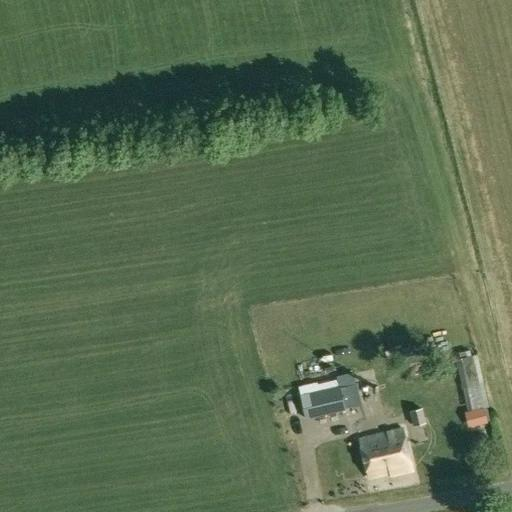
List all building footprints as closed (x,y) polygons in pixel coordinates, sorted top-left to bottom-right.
[(456,360),(462,388),(465,387),(467,399),(482,395),(472,356),(456,360)] [(346,410),(340,386),(337,376),(297,386),(304,419),(346,410)] [(340,387),(345,408),(361,403),(356,383),(340,387)] [(426,423),(422,408),(409,411),(412,426),(426,423)] [(413,469),(402,428),(359,439),(369,477),(390,472),(390,475),(413,469)]
